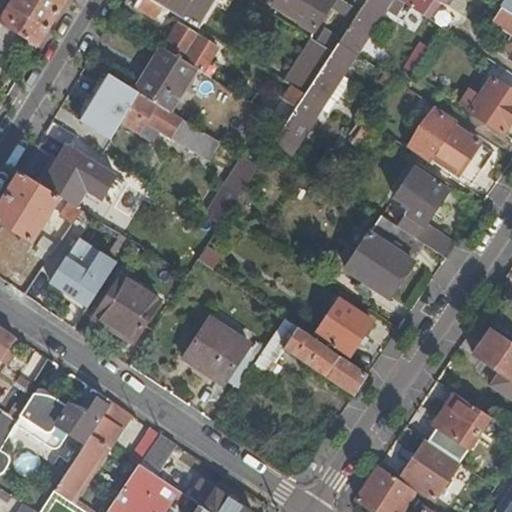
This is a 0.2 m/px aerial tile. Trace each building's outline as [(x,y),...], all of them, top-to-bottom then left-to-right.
[(12,0),(0,20),(0,23),(29,41),(21,54),(30,59),(66,0),(12,0)] [(152,0),(136,0),(133,6),(154,19),(162,6),(152,0)] [(212,0),(152,0),(162,6),(196,26),(211,1),(212,0)] [(229,0),(212,0),(211,1),(224,9),(229,0)] [(345,2),(342,0),(274,0),(272,4),(300,22),(297,26),(310,35),(328,7),(351,22),(355,17),(359,10),(345,2)] [(369,25),(385,0),(367,0),(356,17),(369,25)] [(445,29),(447,31),(460,12),(443,2),(439,0),(404,0),(403,2),(445,29)] [(511,13),(504,8),(496,3),(486,18),(511,35),(511,51),(509,57),(511,59),(511,13)] [(355,17),(351,22),(339,41),(338,43),(354,53),(371,28),(355,17)] [(179,22),(163,47),(195,68),(201,70),(207,60),(216,45),(179,22)] [(338,43),(339,41),(324,31),(317,42),(332,52),(338,43)] [(317,42),(311,39),(284,81),(290,85),(305,94),(332,52),(317,42)] [(295,109),(285,124),(274,142),(290,153),(326,97),(335,103),(349,81),(340,75),(355,54),(354,53),(338,43),(332,52),(305,94),(295,109)] [(195,68),(163,47),(137,91),(139,92),(169,110),(195,68)] [(404,68),(415,75),(428,55),(418,47),(404,68)] [(218,68),(207,60),(201,70),(212,78),(218,68)] [(109,139),(119,122),(138,134),(140,132),(151,139),(157,128),(190,149),(208,159),(219,141),(169,110),(139,92),(137,91),(109,73),(79,121),(109,139)] [(469,112),(502,135),(511,118),(511,92),(491,79),(480,97),(474,93),(471,98),(477,102),(469,112)] [(295,109),(305,94),(290,85),(282,100),(295,109)] [(407,148),(429,162),(432,157),(471,184),(493,151),(455,126),(457,122),(434,107),(407,148)] [(345,140),(351,143),(361,127),(357,124),(345,140)] [(362,150),(372,134),(361,127),(351,143),(362,150)] [(38,177),(35,182),(60,197),(71,204),(76,207),(86,191),(101,201),(115,178),(66,147),(58,160),(45,181),(38,177)] [(208,159),(190,149),(187,153),(205,164),(208,159)] [(52,156),(38,177),(45,181),(58,160),(52,156)] [(243,156),(225,186),(240,195),(258,166),(243,156)] [(319,173),(327,179),(338,162),(330,157),(319,173)] [(424,244),(446,258),(455,244),(425,225),(448,191),(414,169),(395,197),(411,208),(406,214),(389,203),(381,215),(424,244)] [(35,182),(19,172),(0,203),(0,223),(31,243),(60,197),(35,182)] [(125,184),(115,178),(101,201),(110,207),(125,184)] [(225,186),(206,217),(220,225),(227,215),(240,195),(225,186)] [(76,207),(71,204),(61,218),(74,225),(83,211),(76,207)] [(388,299),(424,244),(381,215),(344,268),(388,299)] [(218,258),(205,249),(198,260),(211,269),(218,258)] [(52,282),(89,307),(89,306),(91,304),(95,298),(97,294),(100,289),(105,282),(111,273),(116,266),(99,257),(87,274),(67,260),(52,282)] [(104,304),(97,316),(133,339),(158,300),(121,277),(104,304)] [(317,333),(349,355),(372,322),(340,300),(317,333)] [(286,348),(354,394),(368,374),(285,318),(254,365),(243,380),(256,390),(266,375),(268,375),(286,348)] [(224,382),(225,380),(241,358),(249,345),(210,320),(185,356),(224,382)] [(0,359),(14,338),(0,328),(0,359)] [(511,344),(490,330),(473,356),(500,374),(493,385),(511,397),(511,344)] [(225,380),(238,388),(243,380),(254,365),(241,358),(225,380)] [(491,417),(455,393),(433,425),(437,428),(429,441),(460,462),(491,417)] [(83,447),(108,408),(96,401),(85,417),(70,407),(66,411),(53,403),(47,411),(29,400),(17,421),(13,428),(40,445),(46,449),(51,451),(58,450),(62,446),(68,438),(83,447)] [(113,433),(126,412),(111,403),(108,408),(83,447),(58,486),(76,499),(99,465),(94,461),(113,433)] [(9,433),(13,428),(17,421),(0,410),(0,427),(2,428),(9,433)] [(0,440),(4,442),(9,433),(2,428),(0,431),(0,440)] [(117,436),(113,433),(94,461),(99,465),(117,436)] [(159,434),(140,464),(155,474),(175,445),(159,434)] [(429,441),(427,440),(402,478),(434,500),(460,462),(429,441)] [(164,511),(179,492),(139,464),(107,511),(164,511)] [(403,511),(417,492),(379,466),(356,500),(373,511),(403,511)] [(210,511),(247,511),(216,491),(200,480),(189,497),(204,508),(210,511)] [(511,511),(511,491),(497,511),(511,511)]
